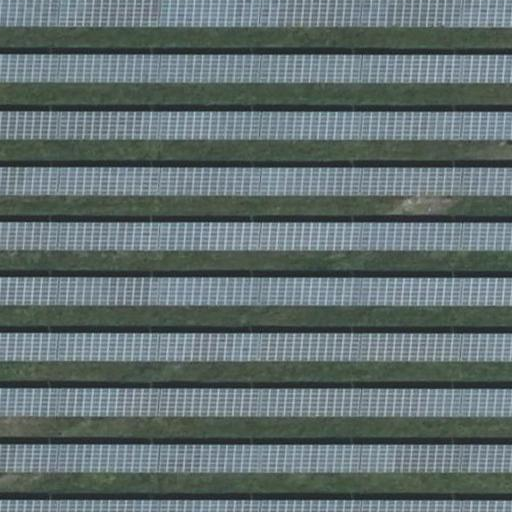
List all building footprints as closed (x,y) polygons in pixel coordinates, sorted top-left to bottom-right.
[(511,0),(0,0),(0,21),(511,24),(511,0)] [(0,79),(511,81),(511,53),(0,51),(0,79)] [(511,110),(0,107),(0,135),(511,138),(511,110)] [(0,167),(0,195),(130,196),(130,168),(0,167)] [(511,220),(246,218),(246,245),(511,248),(511,220)] [(0,251),(43,252),(44,224),(0,223),(0,251)] [(35,388),(0,388),(0,415),(176,417),(176,389),(65,388),(65,400),(35,400),(35,388)] [(0,472),(292,476),(292,453),(312,453),(312,468),(511,470),(511,449),(0,443),(0,472)]
